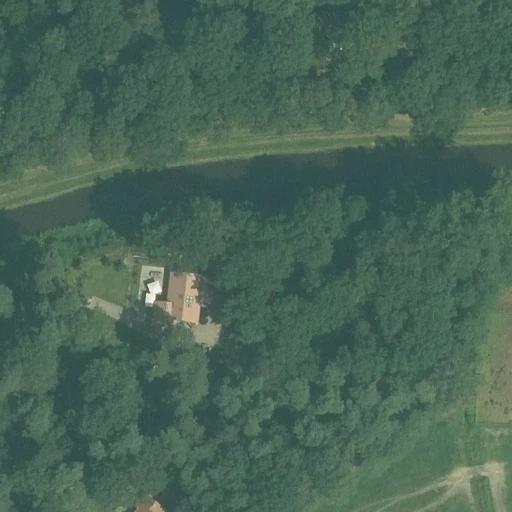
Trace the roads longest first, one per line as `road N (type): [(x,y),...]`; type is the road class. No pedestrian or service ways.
road 1 (track): [(511,129),(208,149),(48,172),(0,190)]
road 2 (track): [(136,318),(97,299),(68,297),(20,329),(5,437),(19,511)]
